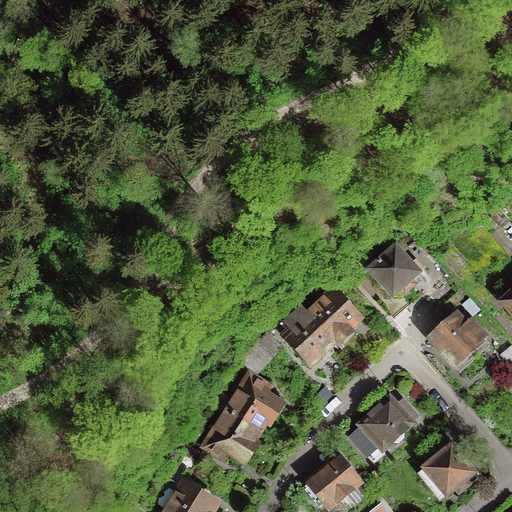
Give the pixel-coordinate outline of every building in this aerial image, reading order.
[(393,247),(366,271),(390,298),(397,291),(401,295),(413,285),(409,280),(421,270),(413,261),(408,265),(393,247)] [(445,280),(424,299),(436,312),(457,293),(445,280)] [(511,291),(499,303),(511,317),(511,291)] [(331,292),(306,315),(332,343),(357,320),(331,292)] [(457,293),(436,312),(443,321),(465,301),(457,293)] [(288,331),(282,337),(305,362),(310,363),(332,343),(306,315),(303,318),(297,311),(282,324),(288,331)] [(452,367),(452,366),(458,373),(484,349),(478,342),(483,338),(468,321),(463,326),(454,316),(428,340),(452,367)] [(255,344),(262,352),(268,358),(277,349),(264,335),(255,344)] [(254,343),(239,360),(248,367),(262,352),(255,344),(254,343)] [(219,408),(224,412),(256,433),(274,405),(261,396),(267,386),(248,374),(228,407),(222,403),(219,408)] [(387,399),(357,426),(380,451),(389,443),(395,443),(400,439),(400,432),(409,424),(415,418),(401,403),(395,409),(387,399)] [(224,412),(206,440),(238,461),(256,433),(224,412)] [(427,465),(422,469),(444,497),(452,490),(456,495),(468,486),(463,481),(471,474),(449,447),(446,450),(439,441),(420,456),(427,465)] [(308,486),(303,490),(318,509),(323,504),(327,509),(357,484),(335,458),(305,482),(308,486)] [(181,485),(164,511),(209,511),(214,505),(181,485)] [(388,511),(382,503),(370,511),(388,511)]
